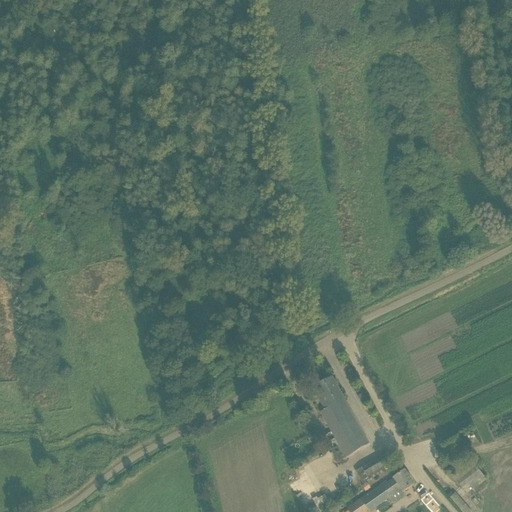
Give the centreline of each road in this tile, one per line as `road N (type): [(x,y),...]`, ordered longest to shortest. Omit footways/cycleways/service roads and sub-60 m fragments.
road 1 (unclassified): [(60,511),(121,464),(341,332),(511,248)]
road 2 (track): [(451,511),(404,450),(341,332)]
